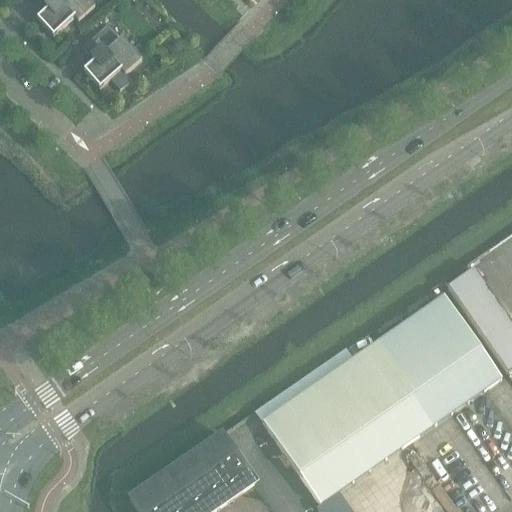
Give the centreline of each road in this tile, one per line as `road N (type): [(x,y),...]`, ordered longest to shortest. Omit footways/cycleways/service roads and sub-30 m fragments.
road 1 (secondary): [(511,79),(0,426)]
road 2 (secondary): [(17,466),(51,432),(511,118)]
